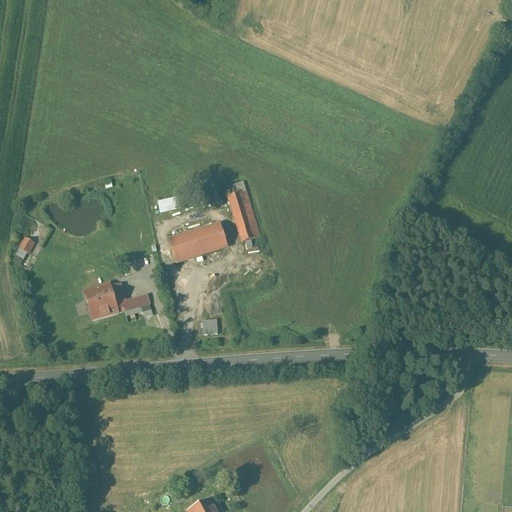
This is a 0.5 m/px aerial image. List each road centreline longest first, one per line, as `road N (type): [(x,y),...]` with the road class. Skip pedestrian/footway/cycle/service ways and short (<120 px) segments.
road 1 (tertiary): [(0,380),(320,355),(465,354)]
road 2 (unclassified): [(306,511),(340,475),(454,395),(465,354)]
